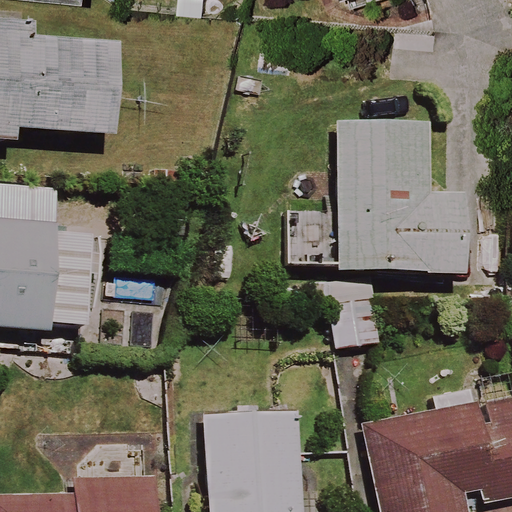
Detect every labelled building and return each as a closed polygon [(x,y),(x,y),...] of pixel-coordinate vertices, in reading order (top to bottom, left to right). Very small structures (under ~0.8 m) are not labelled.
[(21,32),(0,30),(0,147),(2,148),(3,137),(99,143),(105,50),(20,44),(21,32)] [(413,203),(415,130),(323,128),(320,236),(304,235),(303,277),(446,280),(448,203),(413,203)] [(0,335),(82,342),(90,239),(43,236),(46,195),(0,191),(0,335)] [(366,290),(324,291),(326,352),(367,351),(366,290)] [(331,373),(286,360),(273,407),(317,420),(331,373)] [(464,412),(462,395),(423,401),(426,422),(358,433),(370,511),(475,511),(475,509),(511,502),(511,409),(511,405),(464,412)] [(283,503),(282,420),(190,422),(191,511),(290,511),(291,503),(283,503)] [(141,511),(141,488),(59,489),(59,502),(0,502),(0,511),(141,511)]
